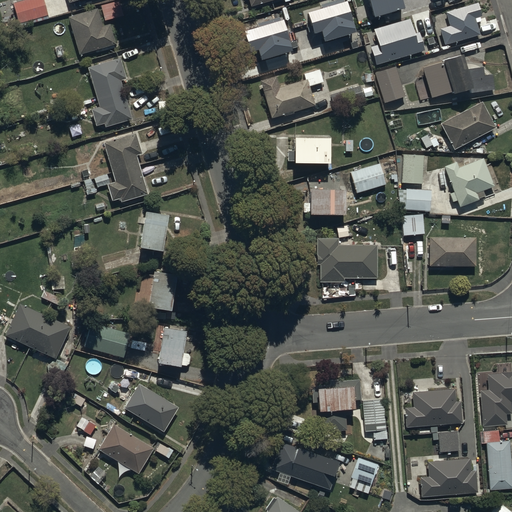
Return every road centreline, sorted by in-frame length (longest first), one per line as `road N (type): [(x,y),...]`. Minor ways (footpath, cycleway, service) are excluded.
road 1 (residential): [(186,0),(258,265),(266,335)]
road 2 (residential): [(266,335),(511,316)]
road 3 (residential): [(266,335),(229,444),(182,511)]
road 4 (residential): [(90,511),(0,426)]
